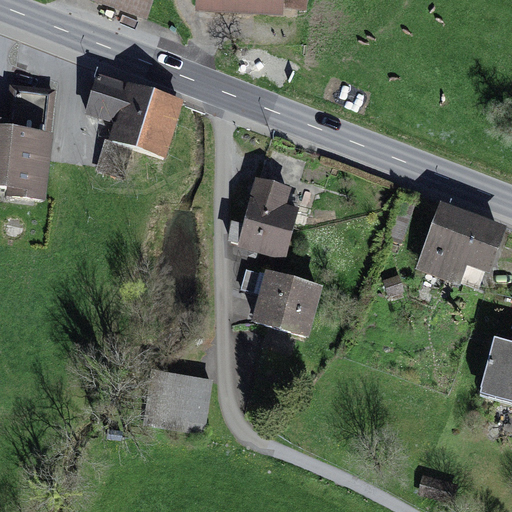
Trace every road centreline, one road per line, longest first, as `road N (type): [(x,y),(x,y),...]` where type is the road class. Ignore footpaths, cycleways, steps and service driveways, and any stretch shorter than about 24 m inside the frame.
road 1 (residential): [(228,94),(223,325),(235,420),(252,438),(401,511)]
road 2 (primary): [(511,203),(228,94)]
road 3 (primary): [(228,94),(0,6)]
